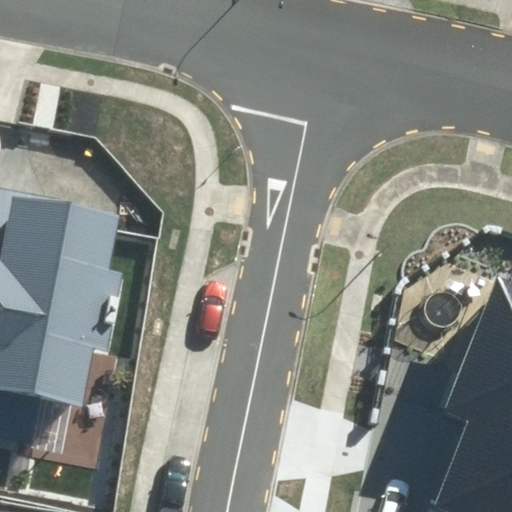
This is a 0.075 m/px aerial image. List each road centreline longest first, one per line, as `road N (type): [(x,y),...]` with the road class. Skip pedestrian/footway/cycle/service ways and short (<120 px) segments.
road 1 (residential): [(325,51),(226,511)]
road 2 (residential): [(61,0),(325,51)]
road 3 (residential): [(325,51),(511,88)]
